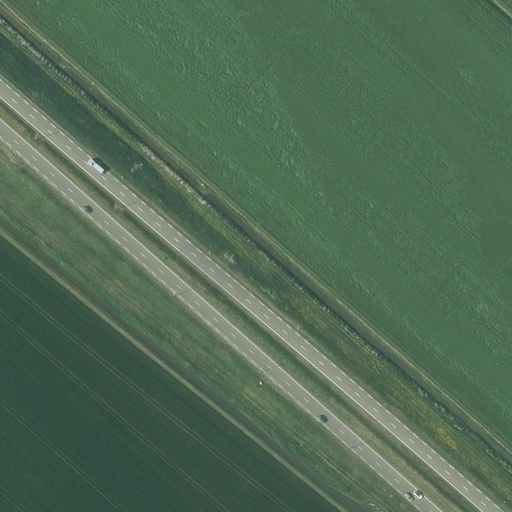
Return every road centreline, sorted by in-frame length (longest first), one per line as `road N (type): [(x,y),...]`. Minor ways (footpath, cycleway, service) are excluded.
road 1 (primary): [(482,511),(0,84)]
road 2 (primary): [(0,128),(435,511)]
